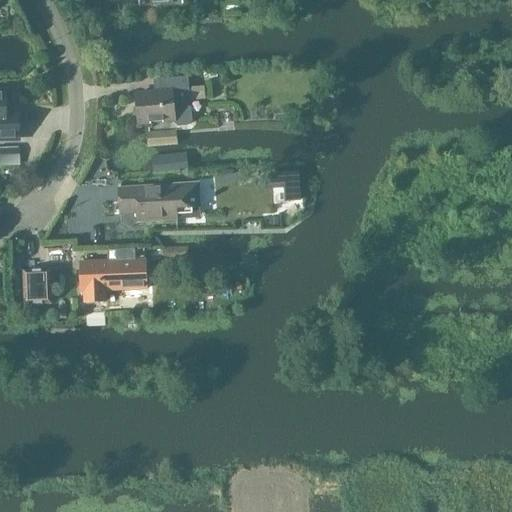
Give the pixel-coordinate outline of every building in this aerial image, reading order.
[(89,6),(80,10),(85,22),(94,18),(89,6)] [(203,89),(189,90),(188,78),(154,81),(155,94),(135,96),(138,125),(175,121),(175,124),(179,127),(188,126),(191,122),(190,110),(187,107),(186,102),(190,102),(190,100),(204,99),(203,89)] [(0,139),(19,139),(19,137),(19,123),(7,123),(6,94),(0,93),(0,139)] [(0,167),(20,167),(20,149),(0,149),(0,167)] [(302,200),(301,172),(272,173),(273,189),(286,188),(286,201),(302,200)] [(202,222),(200,184),(119,189),(120,220),(122,220),(123,228),(131,232),(138,228),(138,225),(202,222)] [(151,263),(188,262),(188,247),(151,249),(151,263)] [(108,262),(81,263),(82,293),(83,293),(84,303),(107,302),(107,292),(146,291),(145,260),(135,261),(135,250),(108,251),(108,262)] [(50,273),(41,273),(24,274),(25,303),(42,303),(51,303),(50,273)] [(215,281),(202,282),(203,294),(215,294),(215,281)]
